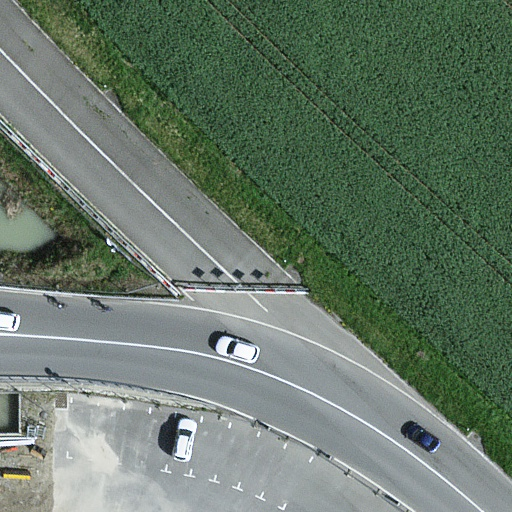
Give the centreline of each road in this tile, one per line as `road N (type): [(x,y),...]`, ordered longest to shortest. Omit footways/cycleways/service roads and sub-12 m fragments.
road 1 (unclassified): [(290,382),(254,293),(0,38)]
road 2 (tertiary): [(489,511),(343,405),(290,382)]
road 3 (tertiary): [(181,349),(0,312)]
road 4 (tertiary): [(0,352),(181,349)]
